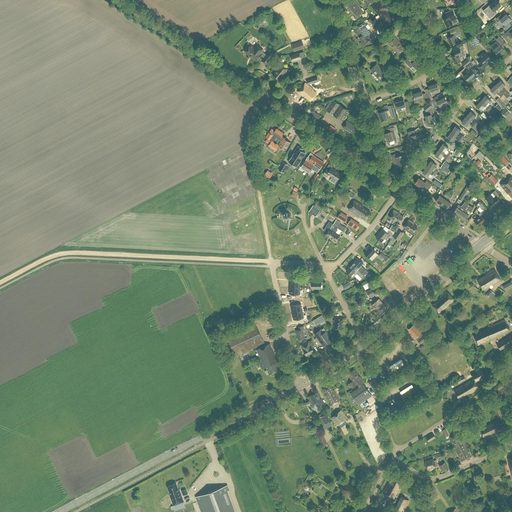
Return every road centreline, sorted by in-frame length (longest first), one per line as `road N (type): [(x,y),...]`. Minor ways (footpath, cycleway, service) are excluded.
road 1 (unclassified): [(377,173),(114,0)]
road 2 (track): [(0,282),(59,253),(270,260)]
road 3 (secondary): [(57,511),(298,385)]
road 4 (track): [(270,260),(250,140),(267,102)]
road 5 (secondary): [(363,346),(480,243)]
road 6 (residential): [(511,364),(394,453)]
road 7 (residential): [(394,453),(430,478),(511,445)]
road 8 (residential): [(298,385),(272,264)]
